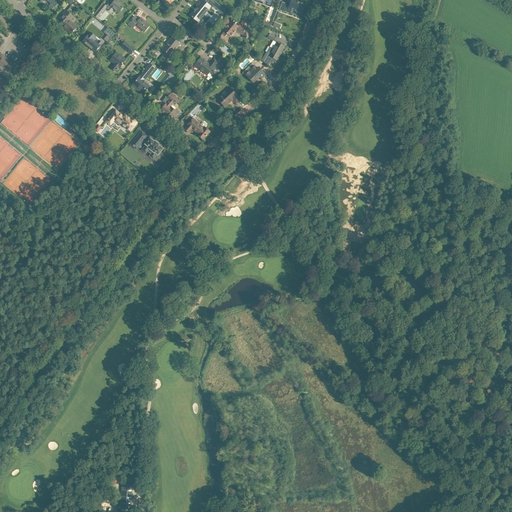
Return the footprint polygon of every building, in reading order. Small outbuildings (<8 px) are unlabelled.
[(42,0),(46,0),(51,4),(48,6),(52,10),(54,7),(55,7),(60,0),(42,0)] [(75,0),(68,0),(67,2),(72,6),(73,4),(78,8),(81,5),(75,0)] [(122,8),(123,9),(123,8),(124,6),(116,0),(115,0),(113,2),(111,1),(107,6),(104,4),(95,15),(98,18),(106,8),(108,9),(111,12),(113,8),(119,13),(122,8)] [(157,4),(156,8),(162,8),(164,6),(167,2),(171,5),(169,6),(169,7),(174,1),(174,0),(159,0),(160,0),(156,4),(157,4)] [(193,11),(190,15),(198,22),(209,9),(212,6),(216,1),(214,0),(208,0),(206,3),(203,1),(198,8),(197,8),(194,12),(193,11)] [(282,2),(279,10),(285,12),(287,8),(292,10),(301,14),(301,13),(301,12),(302,12),(303,9),(303,8),(305,4),(304,4),(303,4),(303,3),(303,4),(301,3),(300,2),(299,3),(298,2),(296,1),(295,1),(294,0),(292,0),(291,0),(291,2),(290,5),(288,4),(282,2)] [(74,16),(66,10),(59,18),(63,22),(60,25),(71,34),(77,27),(70,21),(74,16)] [(135,16),(131,20),(128,24),(133,28),(136,25),(144,32),(150,25),(141,18),(139,20),(135,16)] [(220,36),(220,41),(223,41),(225,39),(225,38),(228,39),(230,36),(230,37),(235,31),(239,33),(242,35),(244,32),(245,31),(244,30),(245,28),(246,28),(245,28),(246,26),(247,27),(249,21),(244,19),(244,20),(243,20),(242,22),(243,22),(242,24),(242,25),(241,27),(239,26),(238,27),(235,24),(237,23),(234,20),(232,22),(231,21),(230,22),(227,20),(225,23),(228,25),(223,31),(224,32),(221,36),(220,36)] [(107,35),(104,39),(108,42),(115,34),(111,31),(107,35)] [(88,35),(82,42),(89,48),(90,47),(92,49),(92,50),(95,52),(100,46),(102,43),(99,40),(97,43),(92,39),(95,36),(91,32),(88,36),(88,35)] [(175,47),(176,48),(181,52),(186,45),(179,39),(177,42),(172,37),(162,49),(163,48),(167,51),(165,53),(165,55),(165,56),(167,57),(168,57),(169,57),(173,52),(172,51),(175,47)] [(131,54),(134,50),(125,42),(121,46),(131,54)] [(284,46),(280,44),(277,42),(273,48),(270,46),(266,54),(265,54),(262,61),(268,66),(271,63),(273,64),(272,63),(273,62),(275,63),(276,60),(277,61),(280,55),(278,54),(279,53),(280,53),(284,46)] [(0,65),(4,69),(8,72),(16,63),(12,59),(10,61),(0,52),(0,65)] [(126,60),(122,57),(116,53),(110,60),(115,64),(111,68),(115,71),(119,67),(120,67),(126,60)] [(226,62),(220,56),(216,60),(214,58),(208,65),(201,58),(195,65),(207,75),(210,72),(214,75),(222,65),(223,66),(226,62)] [(149,86),(143,81),(154,68),(153,67),(150,64),(132,85),(137,89),(138,88),(144,92),(147,89),(149,86)] [(253,83),(255,82),(259,77),(262,79),(266,75),(259,68),(258,69),(253,65),(253,64),(250,67),(251,68),(252,69),(245,75),(253,83)] [(170,75),(163,84),(166,86),(174,76),(169,72),(168,74),(170,75)] [(218,99),(222,103),(225,107),(232,100),(236,104),(240,100),(237,96),(234,92),(230,88),(218,99)] [(171,120),(175,116),(178,113),(170,107),(173,103),(175,104),(178,100),(171,94),(167,98),(169,100),(160,111),(171,120)] [(190,113),(194,118),(205,108),(200,103),(190,113)] [(125,115),(124,117),(116,110),(110,116),(125,128),(126,127),(130,131),(138,122),(131,117),(130,119),(125,115)] [(188,125),(184,129),(188,133),(192,129),(198,134),(198,135),(203,140),(210,132),(204,127),(206,125),(206,124),(204,122),(202,122),(200,125),(193,118),(188,125)] [(144,140),(148,136),(142,131),(141,132),(141,131),(141,132),(131,144),(136,149),(142,142),(146,145),(142,150),(146,153),(149,149),(153,152),(149,156),(153,159),(157,154),(158,155),(160,156),(163,153),(161,152),(163,149),(163,148),(151,138),(150,138),(146,143),(144,140)] [(230,153),(232,157),(236,155),(240,162),(245,159),(237,147),(233,150),(233,151),(230,153)] [(122,483),(119,511),(131,511),(132,511),(131,511),(132,490),(133,490),(134,484),(133,484),(133,483),(123,482),(123,483),(122,483)]
